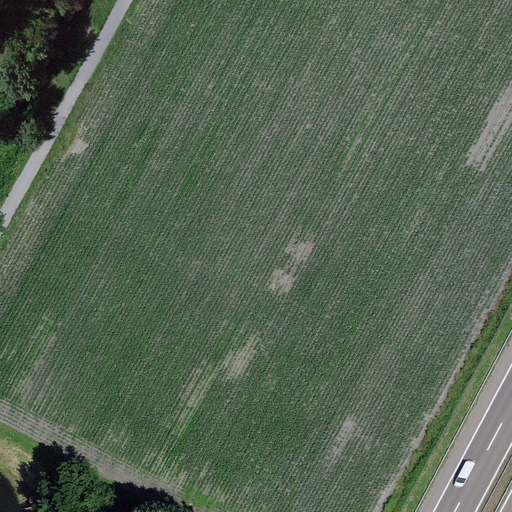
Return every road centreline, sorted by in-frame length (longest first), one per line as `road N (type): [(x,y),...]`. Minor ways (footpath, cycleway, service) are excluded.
road 1 (track): [(126,0),(0,229)]
road 2 (motorway): [(511,404),(454,511)]
